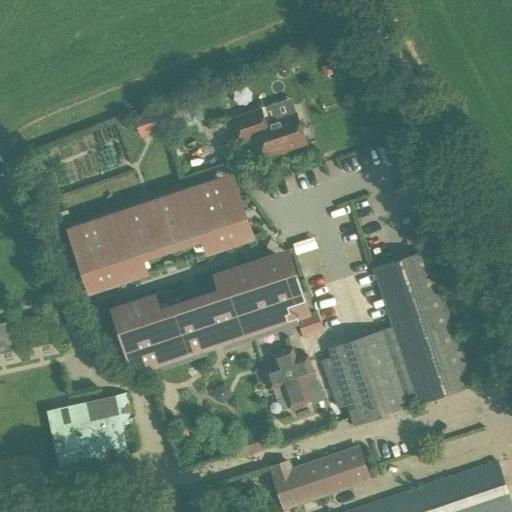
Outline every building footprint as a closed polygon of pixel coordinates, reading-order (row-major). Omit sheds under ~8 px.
[(173,103),(133,117),(141,138),(181,124),(173,103)] [(193,104),(181,108),(185,124),(197,120),(193,104)] [(265,155),(307,141),(297,111),(266,121),(261,107),(235,115),(242,138),(258,133),(265,155)] [(79,226),(99,285),(116,280),(108,255),(153,240),(151,234),(165,229),(167,235),(212,220),(220,245),(238,239),(218,180),(155,200),(158,207),(144,211),(142,205),(79,226)] [(472,383),(427,249),(374,267),(419,401),(472,383)] [(122,307),(141,367),(205,346),(203,340),(217,335),(219,342),(297,316),(277,256),(233,270),(242,295),(207,306),(209,313),(195,318),(193,311),(147,326),(139,301),(122,307)] [(298,317),(304,338),(323,332),(316,311),(298,317)] [(54,342),(48,317),(25,322),(30,348),(54,342)] [(0,354),(16,351),(10,326),(0,327),(0,354)] [(329,348),(355,423),(408,405),(382,330),(385,339),(333,358),(329,348)] [(275,366),(263,369),(270,389),(281,385),(289,408),(311,401),(303,378),(315,375),(308,354),(297,358),(293,347),(271,354),(275,366)] [(315,375),(304,379),(312,403),(324,400),(315,375)] [(494,390),(485,395),(498,420),(507,415),(494,390)] [(126,394),(61,408),(73,462),(138,448),(133,425),(135,424),(134,416),(131,417),(126,394)] [(362,480),(351,447),(293,467),(291,461),(279,465),(281,471),(274,474),(284,506),(362,480)] [(511,511),(511,503),(497,459),(340,511),(511,511)]
